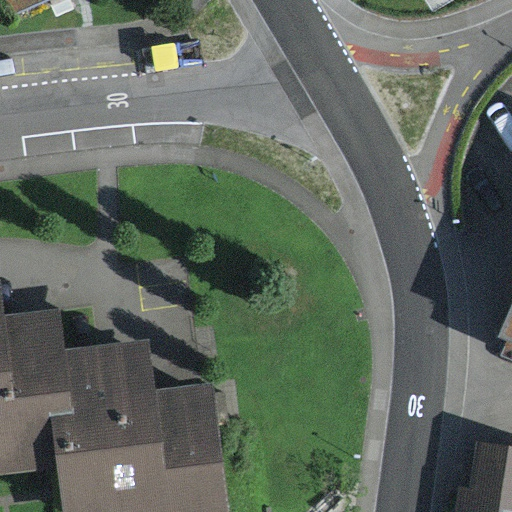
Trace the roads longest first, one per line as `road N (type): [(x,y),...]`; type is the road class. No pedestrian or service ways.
road 1 (residential): [(350,86),(413,229),(424,345),(409,511)]
road 2 (residential): [(0,129),(350,86)]
